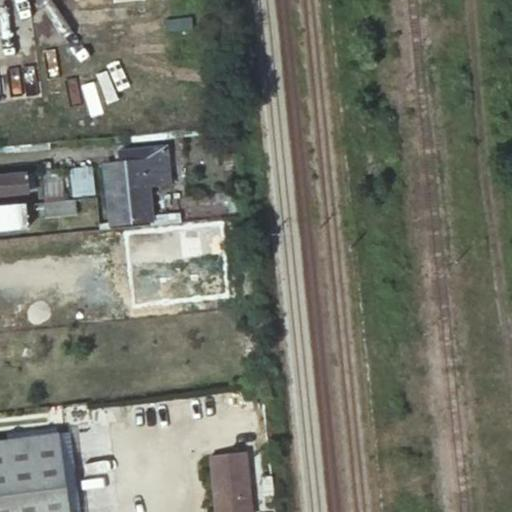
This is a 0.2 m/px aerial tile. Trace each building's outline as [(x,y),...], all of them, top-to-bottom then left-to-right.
[(0,79),(0,108),(10,107),(8,79),(0,79)] [(105,165),(111,224),(151,219),(148,185),(168,183),(168,172),(165,152),(165,146),(119,151),(120,163),(105,165)] [(168,172),(183,171),(181,151),(165,152),(168,172)] [(71,195),(92,195),(92,167),(70,167),(71,195)] [(46,202),(67,200),(64,170),(43,171),(46,202)] [(0,176),(0,196),(21,194),(20,175),(0,176)] [(224,212),(239,210),(236,190),(221,192),(224,212)] [(46,202),(44,202),(46,217),(75,215),(74,199),(67,200),(46,202)] [(24,204),(0,206),(0,221),(7,221),(8,220),(25,219),(24,204)] [(129,233),(131,264),(223,254),(220,224),(129,233)] [(55,423),(5,429),(6,440),(56,434),(55,423)] [(0,511),(67,511),(59,455),(56,434),(6,440),(0,440),(0,511)] [(59,455),(67,511),(118,511),(109,448),(59,455)] [(213,478),(216,511),(251,511),(248,474),(245,453),(210,457),(213,478)]
